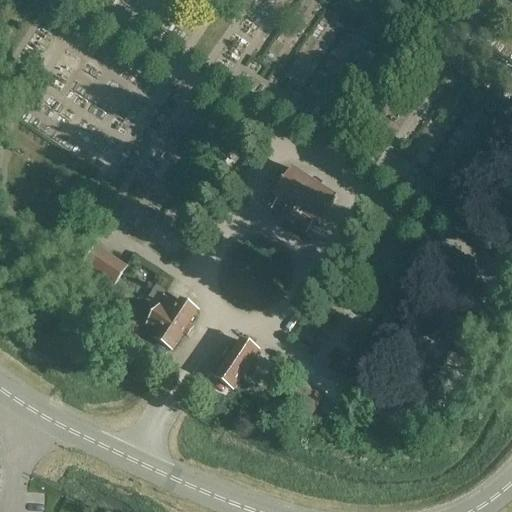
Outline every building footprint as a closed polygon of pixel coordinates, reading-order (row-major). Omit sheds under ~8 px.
[(296,227),(307,234),(314,224),(318,227),(337,199),(292,170),(288,176),(279,171),(269,185),(278,191),(274,198),(278,201),(272,211),(283,218),(282,220),(295,229),(296,227)] [(66,253),(115,286),(126,269),(77,236),(66,253)] [(147,302),(155,307),(165,293),(157,287),(147,302)] [(149,327),(160,335),(156,341),(172,352),(184,335),(188,338),(193,331),(188,328),(197,314),(181,303),(174,313),(170,310),(167,314),(161,310),(149,327)] [(216,380),(233,391),(258,353),(241,342),(233,356),(228,352),(223,359),(228,362),(216,380)] [(290,403),(313,418),(326,398),(303,383),(290,403)]
